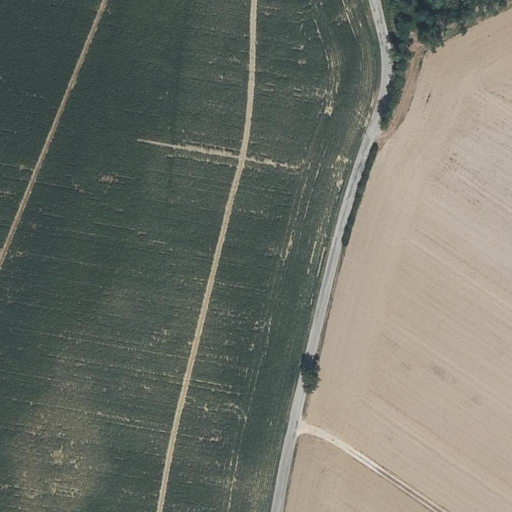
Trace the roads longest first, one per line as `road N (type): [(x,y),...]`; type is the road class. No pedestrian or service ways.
road 1 (unclassified): [(373,0),(389,78),(351,177),(276,511)]
road 2 (track): [(294,427),(322,432),(440,511)]
